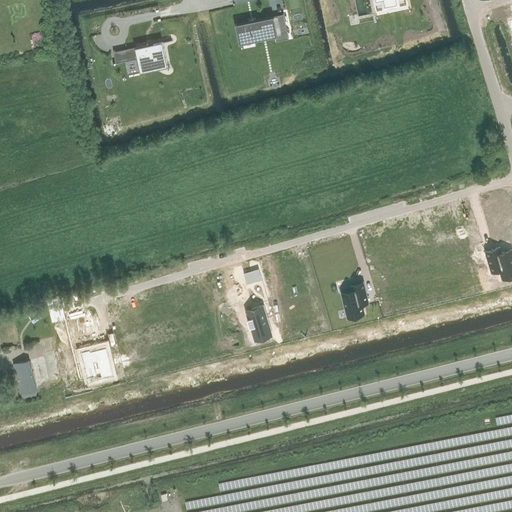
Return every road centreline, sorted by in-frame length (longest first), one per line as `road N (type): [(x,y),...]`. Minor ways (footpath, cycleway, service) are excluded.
road 1 (tertiary): [(511,356),(0,484)]
road 2 (residential): [(511,180),(97,301)]
